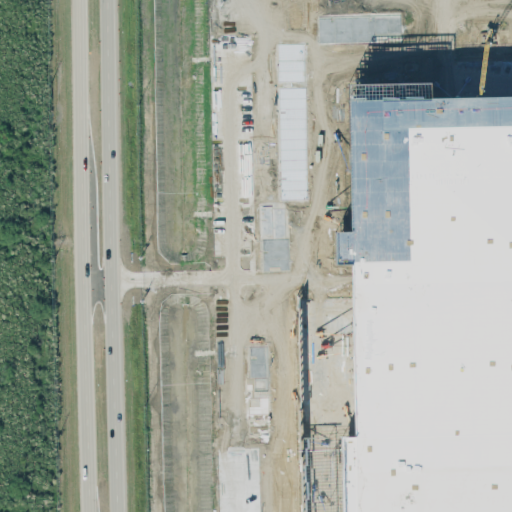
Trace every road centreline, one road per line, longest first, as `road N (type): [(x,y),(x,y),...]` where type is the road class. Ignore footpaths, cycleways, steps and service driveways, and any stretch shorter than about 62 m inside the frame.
road 1 (secondary): [(117,511),(108,0)]
road 2 (secondary): [(80,0),(89,511)]
